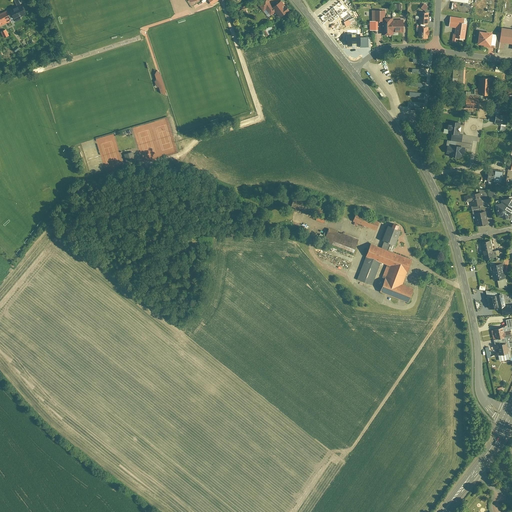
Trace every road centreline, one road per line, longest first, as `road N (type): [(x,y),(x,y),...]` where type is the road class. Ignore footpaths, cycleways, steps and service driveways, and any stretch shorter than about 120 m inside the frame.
road 1 (tertiary): [(349,69),(420,162),(453,240)]
road 2 (tertiary): [(453,240),(478,384),(507,419)]
